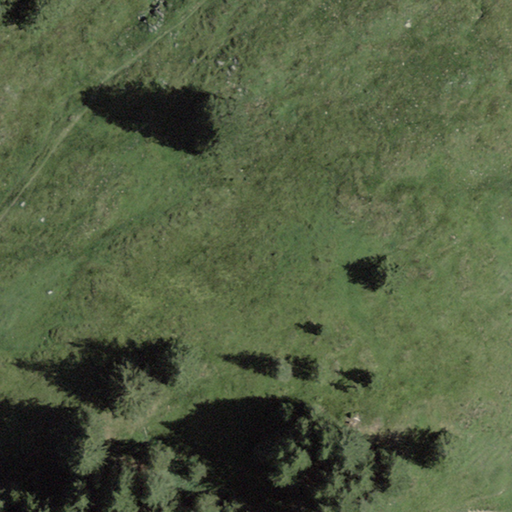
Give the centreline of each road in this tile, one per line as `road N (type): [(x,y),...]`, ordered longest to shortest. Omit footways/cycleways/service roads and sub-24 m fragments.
road 1 (track): [(108,108),(511,309)]
road 2 (track): [(0,225),(211,0)]
